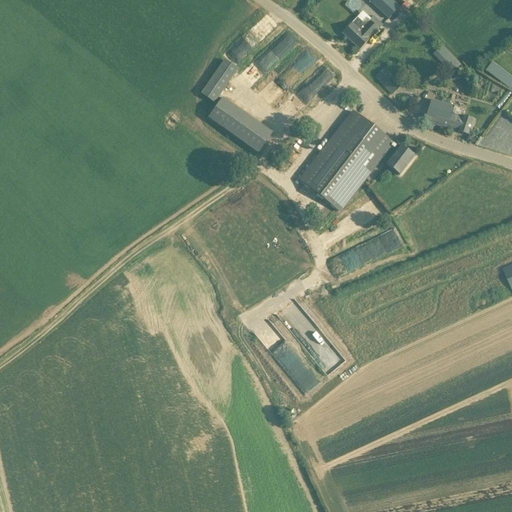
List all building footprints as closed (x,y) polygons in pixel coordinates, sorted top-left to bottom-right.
[(372,0),(371,2),(389,19),(398,9),(389,0),(372,0)] [(369,21),(368,21),(366,18),(362,22),(357,18),(342,34),(350,41),(350,42),(351,42),(359,49),(359,50),(360,50),(379,30),(378,30),(383,26),(374,17),(369,21)] [(452,74),(462,65),(444,45),(434,55),(452,74)] [(201,94),(214,103),(238,70),(224,61),(201,94)] [(488,73),(495,78),(501,69),(493,63),(487,71),(488,73)] [(396,74),(392,78),(384,69),(375,77),(392,95),(401,87),(399,85),(403,81),(396,74)] [(257,152),(271,131),(219,97),(205,119),(257,152)] [(458,132),(471,136),(475,120),(464,117),(466,110),(455,107),(450,105),(451,100),(444,98),(442,103),(432,100),(426,122),(457,133),(458,132)] [(382,156),(388,160),(399,147),(354,113),(300,182),(339,212),(361,183),(382,156)] [(399,147),(388,160),(385,165),(399,176),(414,157),(400,146),(399,147)] [(394,230),(373,237),(379,256),(400,249),(394,230)] [(511,290),(511,265),(503,270),(511,290)]
